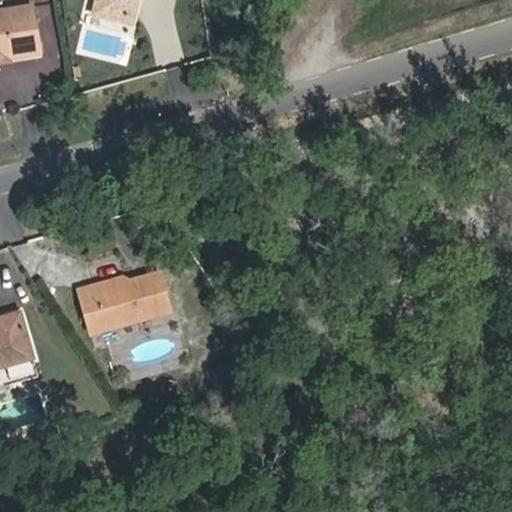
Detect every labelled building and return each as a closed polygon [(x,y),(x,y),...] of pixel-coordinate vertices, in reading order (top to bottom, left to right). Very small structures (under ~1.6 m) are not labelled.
[(97,0),(94,14),(120,20),(135,11),(137,0),(97,0)] [(27,7),(7,11),(4,18),(3,18),(0,18),(0,55),(6,54),(13,60),(43,55),(35,6),(27,7)] [(132,23),(135,11),(120,20),(132,23)] [(0,65),(13,64),(13,60),(6,54),(0,55),(0,65)] [(124,285),(97,294),(107,331),(172,313),(162,274),(124,285)] [(94,284),(97,294),(124,285),(121,276),(94,284)] [(21,314),(0,320),(0,367),(33,358),(21,314)]
